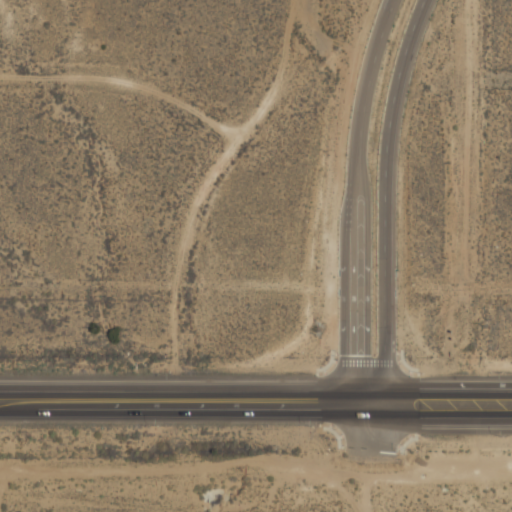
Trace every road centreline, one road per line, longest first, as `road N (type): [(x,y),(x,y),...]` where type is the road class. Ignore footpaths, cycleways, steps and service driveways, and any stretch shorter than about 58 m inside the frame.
road 1 (primary): [(511,398),(0,395)]
road 2 (tertiary): [(385,398),(382,138),(421,0)]
road 3 (tertiary): [(393,0),(373,51),(357,139),(355,397)]
road 4 (track): [(0,82),(97,82),(158,94),(237,149)]
